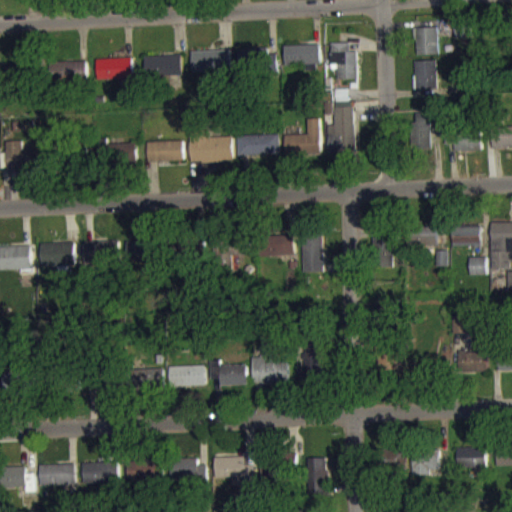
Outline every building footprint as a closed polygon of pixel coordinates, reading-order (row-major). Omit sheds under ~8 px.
[(440,36),(417,37),(418,64),(441,63),(440,36)] [(359,60),(352,60),(352,51),(333,51),(333,77),(340,77),(340,88),(360,87),(359,60)] [(286,53),(287,73),(307,73),(307,78),(322,78),(321,52),(286,53)] [(270,75),(270,55),(240,56),(241,76),(270,75)] [(233,78),(232,58),(193,60),(194,79),(233,78)] [(146,64),(147,84),(185,83),(184,63),(146,64)] [(135,87),(134,66),(99,67),(99,88),(135,87)] [(440,97),(439,68),(418,69),(418,97),(440,97)] [(58,89),(89,88),(88,69),(57,70),(58,89)] [(12,91),(38,91),(37,70),(12,71),(12,91)] [(337,115),(337,133),(329,133),(329,163),(358,163),(358,115),(337,115)] [(437,120),(416,121),(417,157),(438,157),(437,120)] [(311,142),(287,143),(288,163),(324,162),(323,126),(310,127),(311,142)] [(449,134),(448,153),(458,154),(458,158),(471,159),(472,135),(449,134)] [(511,136),(495,137),(495,158),(511,157),(511,136)] [(234,144),(214,145),(213,138),(192,139),(193,167),(211,166),(211,170),(235,169),(234,144)] [(282,142),(240,143),(240,164),(283,163),(282,142)] [(185,148),(149,150),(150,169),(186,168),(185,148)] [(9,179),(46,177),(45,156),(25,157),(25,149),(8,149),(9,179)] [(118,152),(119,173),(139,172),(138,150),(118,152)] [(511,230),(494,231),(495,277),(511,276),(511,230)] [(456,255),(484,254),(484,233),(455,234),(456,255)] [(422,234),(422,254),(440,254),(441,234),(422,234)] [(216,245),(218,266),(253,263),(251,243),(216,245)] [(297,243),(276,243),(276,263),(297,263),(297,243)] [(306,281),(326,280),(325,243),(305,243),(306,281)] [(396,276),(397,246),(377,245),(377,275),(396,276)] [(129,270),(165,271),(165,265),(157,264),(158,248),(130,247),(129,270)] [(86,273),(120,272),(119,248),(85,249),(86,273)] [(43,251),(43,274),(77,273),(76,250),(43,251)] [(0,254),(0,278),(35,277),(34,254),(0,254)] [(440,274),(449,275),(450,259),(440,259),(440,274)] [(490,283),(490,266),(473,266),(473,283),(490,283)] [(456,340),(472,341),(473,324),(456,323),(456,340)] [(302,369),(301,387),(328,388),(329,358),(309,357),(309,370),(302,369)] [(461,360),(462,380),(490,380),(490,359),(461,360)] [(501,378),(511,378),(511,359),(500,360),(501,378)] [(291,386),(290,370),(276,370),(276,363),(255,364),(255,387),(291,386)] [(249,373),(222,374),(222,369),(212,369),(213,387),(222,387),(223,394),(249,393),(249,373)] [(208,394),(207,374),(172,374),(172,394),(208,394)] [(165,396),(166,377),(142,376),(141,395),(165,396)] [(6,401),(34,400),(32,379),(5,380),(6,401)] [(511,473),(511,454),(498,455),(499,474),(511,473)] [(459,456),(460,476),(489,475),(488,455),(459,456)] [(408,456),(383,457),(383,479),(408,479),(408,456)] [(415,460),(416,484),(443,483),(442,459),(415,460)] [(217,486),(247,485),(247,492),(258,491),(257,462),(216,463),(217,486)] [(263,487),(291,488),(292,466),(264,464),(263,487)] [(309,466),(310,501),(330,500),(330,466),(309,466)] [(200,467),(173,468),(173,488),(210,488),(210,473),(200,473),(200,467)] [(165,488),(164,469),(129,470),(130,489),(165,488)] [(121,470),(85,471),(86,492),(121,490),(121,470)] [(42,473),(43,493),(78,492),(78,472),(42,473)] [(5,476),(6,496),(29,495),(28,475),(5,476)]
